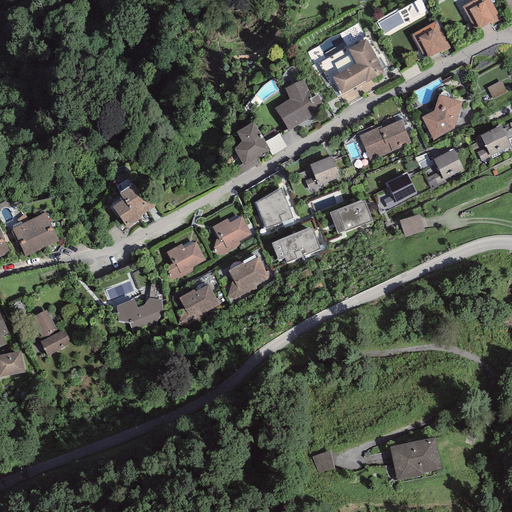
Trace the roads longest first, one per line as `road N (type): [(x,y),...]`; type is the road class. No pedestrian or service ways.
road 1 (tertiary): [(0,485),(201,403),(270,348),(348,304),(478,246),(511,242)]
road 2 (residential): [(0,278),(126,244),(347,115),(491,40),(511,38)]
